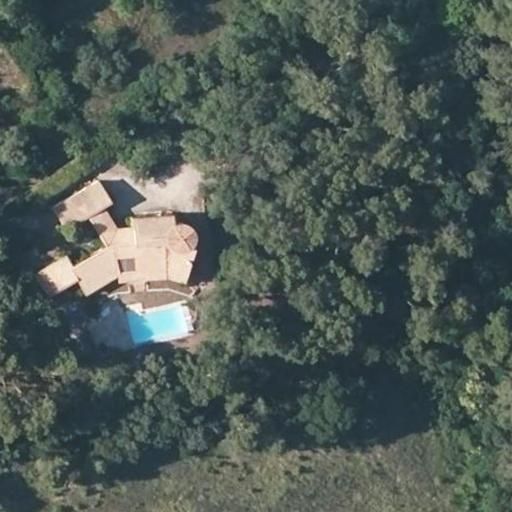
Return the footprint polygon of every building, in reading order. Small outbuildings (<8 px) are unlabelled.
[(85,217),(101,204),(109,199),(97,181),(51,209),(65,229),(85,217)] [(117,228),(101,204),(85,217),(98,237),(107,233),(117,240),(134,239),(134,227),(117,228)] [(159,265),(191,269),(197,249),(190,248),(191,229),(187,221),(182,219),(169,220),(169,214),(135,218),(134,227),(134,239),(117,240),(107,233),(98,237),(102,242),(104,245),(73,267),(66,259),(49,270),(62,291),(78,280),(88,297),(123,274),(123,270),(122,250),(136,250),(138,269),(159,265)] [(123,270),(138,269),(136,250),(122,250),(123,270)] [(188,279),(191,269),(159,265),(138,269),(123,270),(123,274),(125,282),(167,276),(188,279)]
